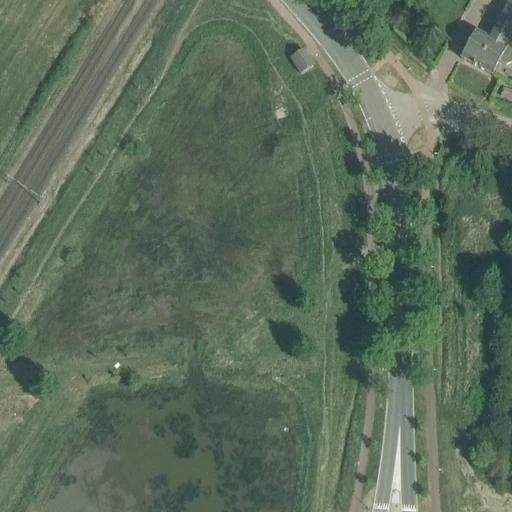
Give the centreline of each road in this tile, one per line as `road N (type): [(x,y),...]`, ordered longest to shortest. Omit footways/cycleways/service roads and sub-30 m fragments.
road 1 (tertiary): [(399,429),(399,220),(383,122)]
road 2 (tertiary): [(383,122),(297,0)]
road 3 (unclassified): [(511,130),(421,108),(383,122)]
